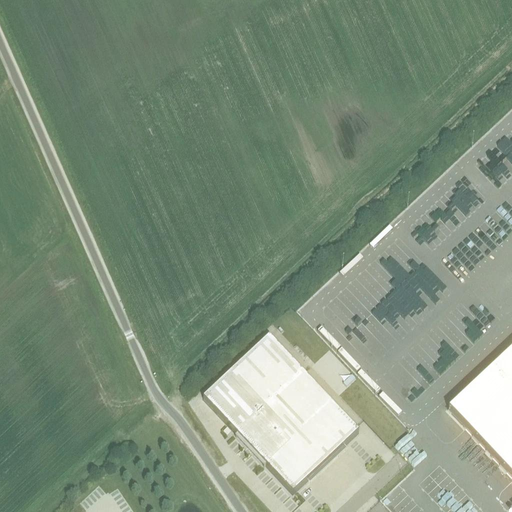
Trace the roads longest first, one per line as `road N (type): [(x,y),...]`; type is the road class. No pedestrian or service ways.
road 1 (unclassified): [(155,394),(0,42)]
road 2 (unclassified): [(155,394),(240,511)]
